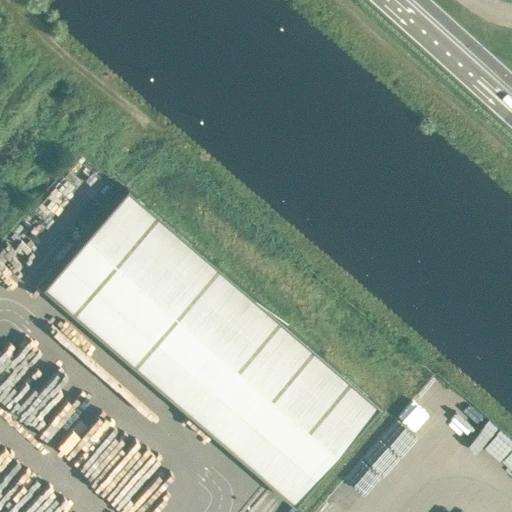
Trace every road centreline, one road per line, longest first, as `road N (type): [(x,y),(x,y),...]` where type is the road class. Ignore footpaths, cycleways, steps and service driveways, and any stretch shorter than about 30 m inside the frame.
road 1 (primary): [(511,99),(400,0)]
road 2 (unknown): [(401,405),(511,497)]
